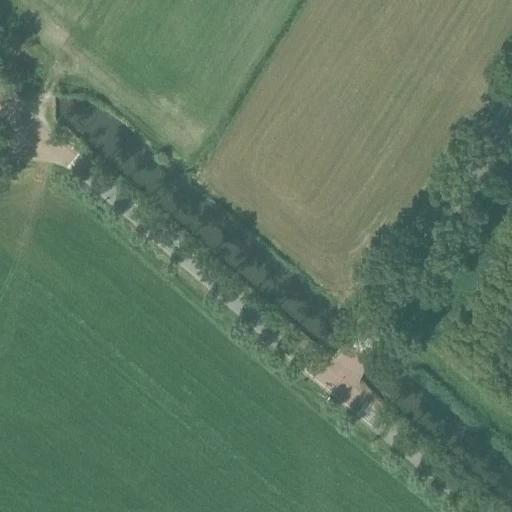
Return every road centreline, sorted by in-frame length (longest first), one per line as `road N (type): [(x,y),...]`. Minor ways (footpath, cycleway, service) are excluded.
road 1 (unclassified): [(334,386),(0,97)]
road 2 (unclassified): [(334,386),(511,107)]
road 3 (unclassified): [(484,511),(334,386)]
